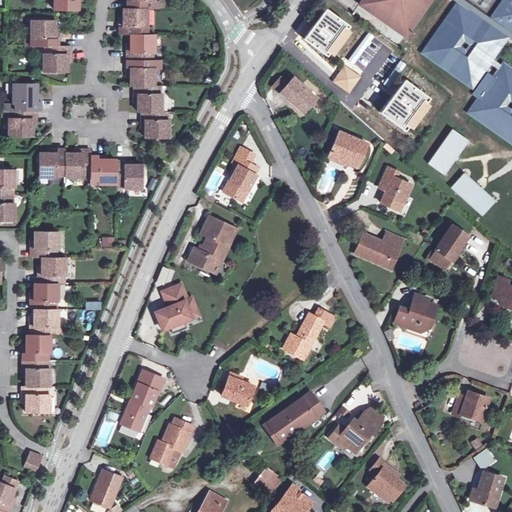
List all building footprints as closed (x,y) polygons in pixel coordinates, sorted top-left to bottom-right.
[(76,2),(76,0),(53,0),(53,10),(76,10),(76,2)] [(126,1),(126,9),(145,9),(150,9),(150,1),(153,1),(152,0),(129,0),(130,1),(126,1)] [(360,0),(358,4),(378,19),(380,16),(405,34),(428,0),(360,0)] [(511,0),(505,0),(494,15),(511,28),(511,72),(503,66),(501,70),(499,69),(494,76),(488,72),(472,94),(478,98),(473,106),(474,107),(472,110),(499,130),(511,139),(511,0)] [(502,40),(456,7),(425,51),(471,83),(502,40)] [(122,18),(122,27),(119,27),(119,35),(130,35),(141,35),(142,27),(145,27),(145,9),(126,9),(122,9),(122,18)] [(380,16),(378,19),(403,36),(405,34),(380,16)] [(57,47),(57,39),(53,39),(53,30),(53,21),(30,21),(30,39),(33,39),(33,47),(46,47),(57,47)] [(311,53),(330,66),(344,46),(324,33),(311,53)] [(130,44),(130,53),(126,53),(126,61),(150,61),(150,53),(154,53),(154,35),(141,35),(130,35),(130,44)] [(66,64),(66,55),(69,54),(70,47),(57,47),(46,47),(46,54),(42,54),(42,72),(66,72),(66,64)] [(151,68),(150,61),(126,61),(127,68),(130,68),(130,77),(130,87),(134,87),(154,87),(154,68),(151,68)] [(427,103),(421,99),(432,84),(412,71),(401,87),(411,95),(402,106),(392,99),(380,116),(400,129),(410,115),(416,119),(427,103)] [(279,93),(286,84),(279,78),(272,87),(279,93)] [(292,78),(286,84),(279,93),(290,102),(291,101),(304,111),(315,98),(292,78)] [(39,111),(38,103),(35,103),(35,94),(35,86),(12,86),(12,103),(15,103),(15,111),(35,111),(39,111)] [(134,87),(133,95),(138,95),(137,103),(137,113),(141,113),(160,113),(160,95),(157,95),(157,87),(154,87),(134,87)] [(32,128),(32,119),(35,119),(35,111),(15,111),(12,111),(12,118),(8,118),(8,136),(32,136),(32,128)] [(141,113),(141,120),(145,120),(145,129),(145,138),(168,138),(168,120),(165,120),(166,113),(160,113),(141,113)] [(450,130),(426,164),(442,175),(466,141),(450,130)] [(327,155),(346,164),(349,157),(358,161),(366,144),(337,131),(327,155)] [(235,156),(238,158),(247,163),(251,155),(239,148),(235,156)] [(64,150),(56,150),(56,153),(47,153),(39,153),(39,177),(56,177),(56,173),(64,173),(64,153),(64,150)] [(90,150),(82,150),(82,153),(73,153),(64,153),(64,173),(64,177),(82,177),(82,174),(90,173),(90,156),(90,150)] [(106,160),(98,160),(98,156),(90,156),(90,173),(90,181),(97,181),(98,184),(116,185),(116,162),(116,160),(106,160)] [(349,157),(346,164),(355,168),(358,161),(349,157)] [(247,163),(238,158),(235,164),(236,165),(222,192),(241,202),(255,176),(253,175),(257,168),(247,163)] [(132,166),(124,166),(124,162),(116,162),(116,185),(116,195),(124,196),(124,189),(142,189),(142,166),(132,166)] [(386,167),(378,187),(385,190),(380,203),(397,211),(401,203),(402,204),(410,185),(395,179),(398,172),(386,167)] [(0,195),(10,195),(10,188),(13,188),(13,170),(0,169),(0,195)] [(463,173),(450,188),(481,215),(494,201),(463,173)] [(10,203),(10,195),(0,195),(0,220),(13,221),(13,203),(10,203)] [(201,246),(199,251),(196,250),(192,248),(187,260),(210,271),(212,268),(217,270),(228,246),(225,244),(232,228),(207,217),(199,234),(206,237),(201,246)] [(450,225),(434,250),(450,261),(467,236),(450,225)] [(235,230),(232,228),(225,244),(228,246),(235,230)] [(34,242),(34,250),(30,250),(30,258),(41,258),(54,258),(54,250),(57,250),(58,231),(34,231),(34,242)] [(354,253),(385,267),(392,248),(397,250),(400,241),(384,234),(381,243),(362,235),(354,253)] [(102,236),(102,246),(112,246),(112,237),(102,236)] [(389,268),(397,250),(392,248),(385,267),(389,268)] [(444,270),(450,261),(434,250),(428,259),(444,270)] [(41,267),(41,275),(37,275),(37,283),(57,283),(61,283),(61,275),(65,275),(65,258),(54,258),(41,258),(41,267)] [(163,266),(157,280),(169,285),(174,271),(163,266)] [(499,305),(511,309),(511,287),(506,285),(507,280),(497,277),(491,297),(501,300),(499,305)] [(34,293),(34,301),(30,301),(30,309),(34,310),(53,309),(53,301),(57,301),(57,283),(37,283),(34,283),(34,293)] [(180,284),(162,291),(168,307),(155,312),(162,328),(169,326),(172,333),(185,327),(182,321),(189,318),(187,313),(194,310),(190,299),(186,301),(180,284)] [(427,298),(414,294),(409,310),(399,307),(393,323),(416,330),(418,325),(428,328),(435,305),(426,302),(427,298)] [(86,310),(101,309),(101,301),(85,302),(86,310)] [(321,324),(329,327),(334,317),(318,308),(313,317),(308,314),(295,337),(290,334),(282,348),(302,359),(321,324)] [(34,319),(34,327),(30,327),(30,335),(49,335),(53,335),(53,327),(57,327),(57,309),(53,309),(34,310),(34,319)] [(196,314),(194,310),(187,313),(189,318),(196,314)] [(26,345),(26,353),(22,353),(22,361),(45,362),(45,353),(49,353),(49,335),(30,335),(26,335),(26,345)] [(45,369),(45,362),(22,361),(22,369),(26,369),(26,378),(26,387),(45,387),(49,387),(49,369),(45,369)] [(141,371),(136,384),(142,386),(147,373),(141,371)] [(140,411),(145,413),(148,406),(150,407),(156,392),(157,393),(162,379),(147,373),(142,386),(136,384),(130,399),(132,400),(129,407),(127,406),(120,423),(133,429),(140,411)] [(229,373),(228,377),(239,381),(240,377),(229,373)] [(239,381),(228,377),(220,396),(245,406),(252,386),(239,381)] [(22,387),(22,395),(26,395),(26,403),(26,413),(48,413),(48,395),(45,395),(45,387),(26,387),(22,387)] [(310,392),(301,398),(308,408),(310,406),(314,412),(312,413),(314,416),(322,410),(310,392)] [(456,397),(451,413),(459,416),(459,414),(480,421),(487,399),(467,392),(464,399),(456,397)] [(267,422),(278,438),(292,429),(294,431),(314,416),(312,413),(314,412),(310,406),(308,408),(301,398),(267,422)] [(371,408),(363,411),(379,424),(381,416),(371,408)] [(147,414),(145,413),(140,411),(133,429),(140,431),(147,414)] [(345,443),(355,450),(365,437),(369,433),(371,435),(379,424),(363,411),(354,422),(351,420),(343,430),(338,426),(328,439),(340,448),(345,443)] [(107,449),(116,421),(104,417),(94,445),(107,449)] [(173,448),(181,451),(191,427),(173,419),(170,425),(168,425),(160,442),(157,441),(150,457),(166,465),(173,448)] [(267,422),(263,425),(276,443),(294,431),(292,429),(278,438),(267,422)] [(474,449),(481,446),(478,438),(471,440),(474,449)] [(473,456),(481,469),(494,461),(487,448),(473,456)] [(318,464),(325,469),(334,455),(327,450),(318,464)] [(29,451),(28,456),(40,460),(41,456),(29,451)] [(40,460),(28,456),(24,463),(37,467),(40,460)] [(395,479),(391,476),(395,472),(378,459),(370,470),(376,475),(366,486),(386,501),(394,491),(397,493),(403,485),(395,479)] [(35,472),(37,467),(24,463),(23,467),(35,472)] [(280,479),(266,468),(253,483),(268,495),(280,479)] [(101,470),(90,500),(109,508),(121,478),(101,470)] [(468,500),(484,505),(485,500),(495,503),(502,478),(482,472),(477,490),(472,489),(468,500)] [(2,483),(14,488),(16,482),(5,477),(2,483)] [(0,482),(0,510),(4,511),(8,511),(10,507),(7,505),(10,497),(14,488),(2,483),(0,482)] [(289,486),(277,502),(279,504),(272,511),(303,511),(310,503),(289,486)] [(209,492),(197,511),(218,511),(225,501),(209,492)]
